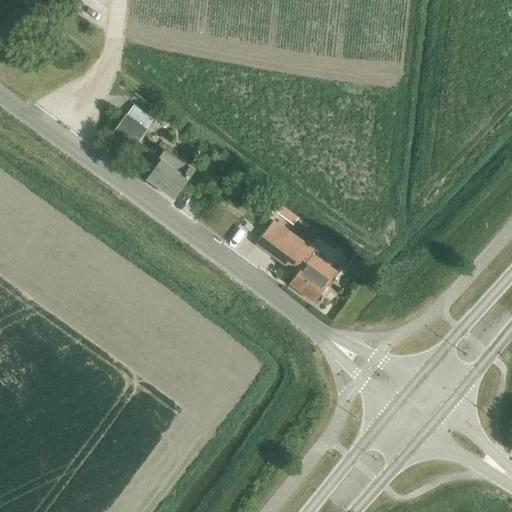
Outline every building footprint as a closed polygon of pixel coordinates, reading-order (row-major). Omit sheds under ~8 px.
[(116,129),(111,136),(130,150),(145,130),(126,116),(116,129)] [(153,172),(147,180),(154,186),(165,194),(173,199),(194,172),(189,168),(188,168),(165,150),(157,160),(161,162),(153,172)] [(217,164),(214,168),(215,174),(219,177),(224,177),(227,172),(227,167),(223,164),(217,164)] [(239,196),(232,206),(243,214),(250,204),(239,196)] [(274,209),(272,212),(292,226),(294,224),(297,219),(277,205),(274,209)] [(289,285),(314,304),(336,273),(311,254),(313,251),(273,222),(256,245),(286,267),(290,262),(300,270),(289,285)]
